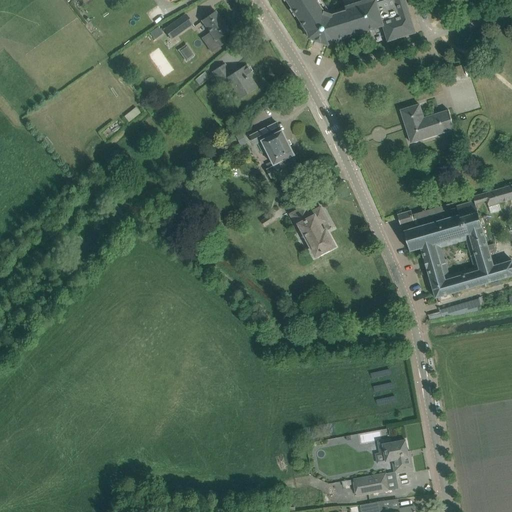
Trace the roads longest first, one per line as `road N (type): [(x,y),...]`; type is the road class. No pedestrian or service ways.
road 1 (tertiary): [(450,511),(421,340),(400,272),(315,94),(258,0)]
road 2 (residential): [(417,0),(429,37),(511,11)]
